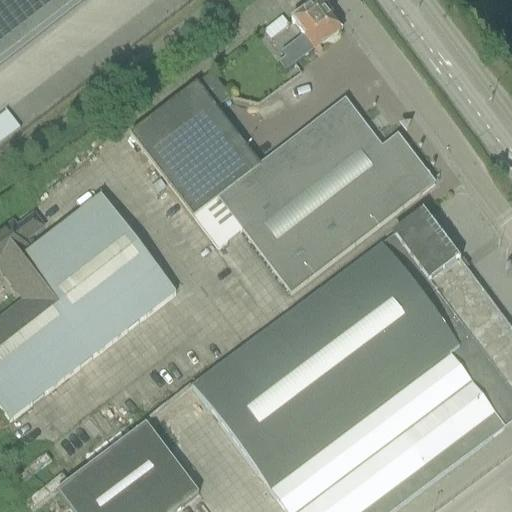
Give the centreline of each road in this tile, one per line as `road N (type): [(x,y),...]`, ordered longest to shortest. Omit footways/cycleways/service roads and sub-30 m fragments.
road 1 (unknown): [(464,169),(52,429)]
road 2 (unclassified): [(511,233),(338,0)]
road 3 (unclassified): [(0,163),(223,0)]
road 4 (secondary): [(377,0),(511,178)]
road 5 (unknown): [(127,0),(0,95)]
road 6 (unknown): [(381,58),(252,146)]
road 7 (secondary): [(511,123),(419,0)]
road 8 (unknown): [(511,429),(402,511)]
